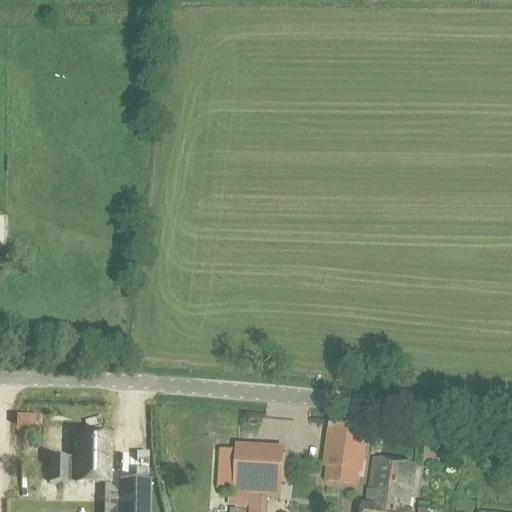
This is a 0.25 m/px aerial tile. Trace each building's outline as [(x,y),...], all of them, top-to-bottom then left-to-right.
[(363,435),(330,430),(323,471),(357,476),(363,435)] [(49,462),(49,486),(109,487),(110,438),(76,438),(75,462),(49,462)] [(280,453),(236,451),(233,497),(250,498),(249,511),(266,511),(267,499),(278,500),(280,453)] [(406,511),(414,466),(373,460),(367,507),(362,506),(361,511),(406,511)] [(119,511),(148,511),(149,485),(120,484),(120,486),(119,511)]
